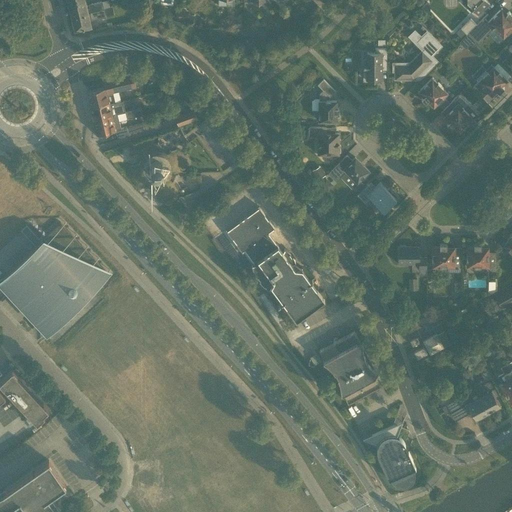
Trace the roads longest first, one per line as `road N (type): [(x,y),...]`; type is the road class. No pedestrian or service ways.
road 1 (tertiary): [(383,511),(336,442),(42,115)]
road 2 (tertiary): [(24,133),(219,340),(364,511)]
road 3 (residential): [(352,269),(231,104),(191,63),(142,47),(69,63)]
road 4 (residential): [(460,161),(398,98),(366,107),(362,138),(423,199)]
road 5 (unclassified): [(100,511),(117,499),(120,456),(110,435),(21,343)]
road 6 (residential): [(443,460),(425,445),(393,343),(352,269)]
road 7 (residential): [(138,200),(94,153),(69,63)]
